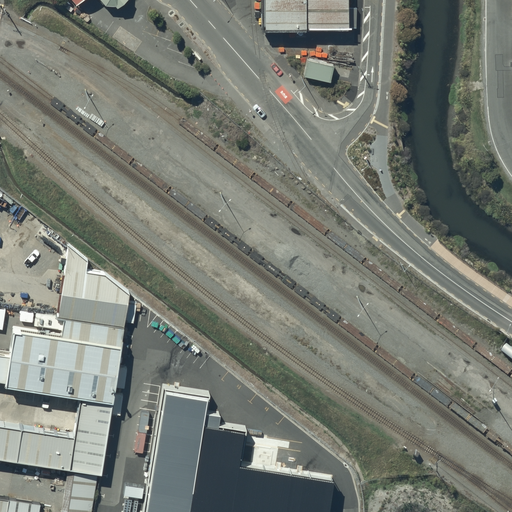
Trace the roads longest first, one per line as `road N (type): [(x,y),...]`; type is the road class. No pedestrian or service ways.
road 1 (tertiary): [(329,161),(403,242),(511,321)]
road 2 (tertiary): [(329,161),(192,0)]
road 3 (unclassified): [(329,161),(369,95),(376,0)]
road 4 (unclassified): [(500,0),(502,110),(511,147)]
